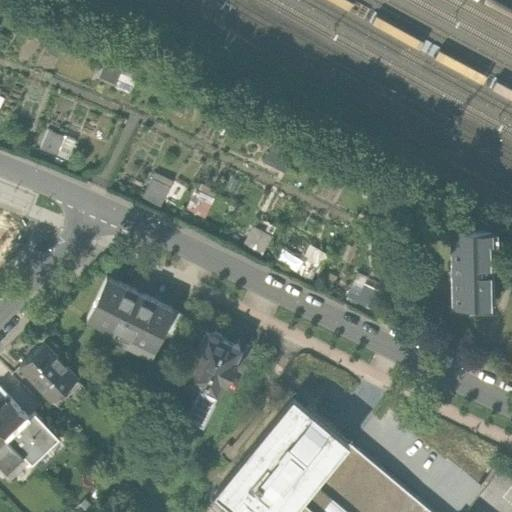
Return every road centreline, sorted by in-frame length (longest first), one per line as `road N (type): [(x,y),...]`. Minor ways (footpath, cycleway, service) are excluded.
road 1 (tertiary): [(92,209),(511,407)]
road 2 (residential): [(0,310),(80,239),(92,209)]
